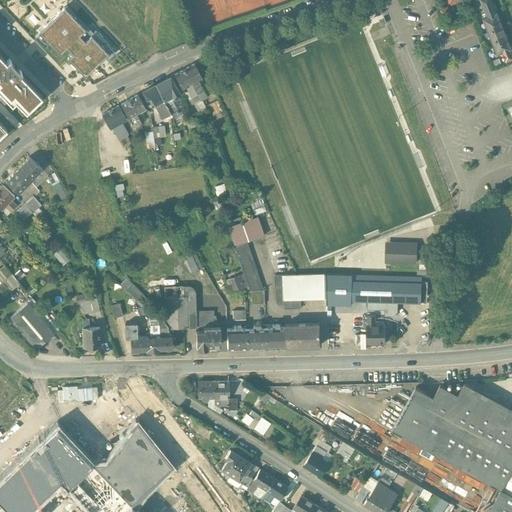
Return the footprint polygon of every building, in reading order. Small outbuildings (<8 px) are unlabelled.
[(511,43),(509,44),(490,0),(481,0),(488,16),(485,18),(498,53),(502,51),(506,61),(511,58),(511,43)] [(447,7),(441,9),(443,15),(449,13),(447,7)] [(60,9),(38,32),(58,52),(63,47),(70,54),(66,58),(83,75),(105,53),(88,36),(82,42),(75,36),(81,30),(60,9)] [(381,9),(375,11),(381,25),(387,23),(381,9)] [(4,58),(0,53),(0,91),(10,101),(13,97),(24,108),(40,92),(17,70),(18,68),(6,56),(4,58)] [(194,64),(184,69),(197,93),(203,90),(197,80),(202,78),(194,64)] [(197,93),(184,69),(174,74),(182,88),(185,86),(191,96),(197,93)] [(170,76),(155,84),(163,99),(172,94),(174,98),(180,95),(179,94),(170,76)] [(155,84),(142,91),(146,99),(147,99),(149,102),(151,101),(153,104),(154,104),(162,119),(170,114),(164,103),(162,99),(163,99),(155,84)] [(203,90),(197,93),(201,100),(207,97),(203,90)] [(197,93),(191,96),(195,103),(201,100),(197,93)] [(136,94),(120,104),(128,117),(132,115),(139,111),(144,108),(136,94)] [(163,99),(162,99),(164,103),(171,99),(172,100),(174,98),(172,94),(163,99)] [(171,99),(164,103),(170,112),(177,109),(172,100),(171,99)] [(224,115),(218,100),(207,105),(214,120),(224,115)] [(0,102),(0,115),(10,126),(17,120),(0,102)] [(118,105),(102,114),(110,128),(121,122),(126,119),(118,105)] [(145,120),(139,111),(132,115),(137,124),(145,120)] [(121,122),(112,127),(118,138),(119,138),(125,135),(125,134),(121,126),(122,125),(121,122)] [(152,131),(144,132),(147,148),(155,146),(154,145),(153,138),(152,131)] [(42,168),(29,156),(17,168),(30,180),(34,176),(38,173),(42,168)] [(49,171),(43,166),(42,168),(38,173),(41,176),(42,177),(49,171)] [(30,180),(17,168),(5,181),(19,193),(27,184),(30,180)] [(39,191),(30,180),(27,184),(35,194),(39,191)] [(2,185),(0,187),(0,208),(1,210),(5,206),(10,200),(14,196),(2,185)] [(41,205),(34,196),(25,204),(33,213),(36,209),(41,205)] [(261,197),(255,199),(256,202),(251,203),(255,213),(265,210),(261,197)] [(10,200),(5,206),(11,212),(17,206),(10,200)] [(33,213),(25,204),(16,211),(24,220),(33,213)] [(393,221),(399,240),(448,225),(442,206),(393,221)] [(257,216),(241,221),(248,240),(248,241),(263,235),(257,216)] [(241,221),(227,226),(234,244),(248,240),(241,221)] [(263,288),(247,241),(248,241),(248,240),(234,244),(249,288),(265,288),(264,288),(263,288)] [(416,243),(402,243),(402,246),(386,245),(386,261),(416,262),(416,243)] [(63,265),(70,259),(60,247),(53,254),(63,265)] [(110,248),(106,251),(111,257),(115,254),(110,248)] [(198,269),(190,252),(183,255),(191,273),(198,269)] [(334,270),(334,257),(313,258),(313,271),(334,270)] [(12,274),(5,265),(0,268),(0,270),(7,279),(12,274)] [(12,274),(7,279),(0,270),(0,279),(2,282),(10,291),(19,283),(12,274)] [(326,273),(283,274),(283,298),(301,297),(326,297),(326,273)] [(283,274),(275,275),(276,288),(277,288),(277,302),(278,304),(284,304),(283,298),(283,274)] [(239,276),(228,280),(231,289),(244,288),(239,276)] [(127,278),(121,283),(138,298),(143,293),(127,278)] [(422,282),(352,280),(351,300),(421,302),(422,282)] [(264,290),(251,291),(251,305),(265,304),(264,290)] [(301,297),(283,298),(284,304),(284,308),(301,308),(301,297)] [(59,329),(32,298),(9,317),(36,349),(59,329)] [(97,298),(77,302),(86,313),(99,310),(97,298)] [(120,302),(111,304),(114,317),(123,315),(120,302)] [(245,310),(232,310),(233,320),(246,319),(245,310)] [(377,324),(377,316),(374,316),(368,316),(368,343),(386,343),(386,324),(377,324)] [(158,317),(149,317),(150,325),(158,325),(159,325),(158,318),(158,317)] [(169,326),(161,320),(160,320),(159,317),(158,318),(159,325),(158,325),(159,334),(160,334),(169,333),(169,326)] [(137,322),(125,323),(126,337),(130,337),(130,336),(138,335),(137,322)] [(320,323),(284,324),(284,327),(285,345),(321,344),(320,323)] [(279,324),(271,324),(272,327),(265,327),(266,346),(285,345),(284,327),(279,327),(279,324)] [(260,325),(253,325),(253,328),(246,328),(247,346),(266,346),(265,327),(260,327),(260,325)] [(219,326),(203,326),(203,329),(195,329),(196,347),(207,347),(206,344),(220,343),(219,326)] [(241,326),(233,326),(233,328),(227,328),(227,347),(247,346),(246,328),(241,328),(241,326)] [(89,327),(83,327),(83,346),(100,345),(100,327),(89,327)] [(152,331),(146,332),(147,335),(143,335),(144,351),(154,350),(154,341),(160,341),(160,334),(159,334),(153,334),(152,331)] [(169,333),(160,334),(160,341),(154,341),(154,350),(173,349),(172,333),(169,333)] [(138,335),(130,336),(130,337),(131,351),(144,351),(143,335),(138,335)] [(511,379),(492,383),(493,395),(511,392),(511,379)] [(213,398),(213,381),(198,381),(198,398),(202,398),(202,400),(204,400),(204,402),(208,402),(208,406),(220,413),(222,410),(220,408),(214,404),(213,398)] [(229,381),(213,381),(213,398),(219,398),(219,406),(221,406),(228,406),(228,398),(229,398),(229,381)] [(511,408),(474,388),(465,383),(458,395),(441,385),(440,384),(434,396),(416,386),(392,429),(492,483),(501,488),(511,468),(511,408)] [(253,418),(246,413),(241,420),(248,425),(253,418)] [(97,463),(56,420),(0,474),(0,506),(5,511),(36,511),(34,509),(60,484),(86,511),(143,511),(136,504),(176,466),(136,417),(102,463),(97,463)] [(213,432),(190,417),(188,420),(193,424),(191,427),(209,439),(211,435),(213,432)] [(270,423),(261,417),(253,428),(263,434),(270,423)] [(188,420),(186,419),(183,423),(189,427),(192,423),(188,420)] [(346,460),(354,447),(344,441),(337,455),(346,460)] [(319,442),(317,446),(304,465),(311,470),(310,472),(313,473),(314,471),(321,476),(329,462),(322,458),(326,451),(321,448),(323,445),(319,442)] [(249,462),(230,450),(225,457),(228,459),(221,468),(231,475),(227,481),(238,487),(242,481),(247,485),(250,480),(252,477),(245,473),(249,468),(246,467),(249,462)] [(258,468),(249,462),(246,467),(249,468),(245,473),(252,477),(258,468)] [(511,468),(501,488),(501,489),(511,494),(511,468)] [(274,478),(260,469),(252,481),(258,485),(264,489),(266,491),(274,478)] [(365,483),(355,477),(350,486),(359,492),(361,490),(365,483)] [(288,487),(274,478),(266,491),(269,492),(272,494),(280,500),(288,487)] [(252,481),(250,480),(247,485),(245,487),(245,488),(253,493),(258,485),(252,481)] [(238,487),(238,488),(243,491),(245,488),(245,487),(247,485),(242,481),(238,487)] [(387,489),(377,482),(364,503),(374,510),(387,489)] [(511,511),(511,494),(501,489),(501,488),(488,511),(511,511)] [(264,489),(261,495),(259,493),(257,496),(264,500),(269,492),(266,491),(264,489)] [(387,489),(374,510),(377,511),(386,511),(397,495),(387,489)] [(367,494),(361,490),(356,498),(362,502),(367,494)] [(412,491),(400,510),(403,511),(405,511),(417,494),(412,491)] [(269,492),(264,500),(267,502),(272,494),(269,492)] [(311,511),(316,504),(301,495),(293,508),(298,511),(297,511),(311,511)] [(443,499),(434,511),(442,511),(448,502),(443,499)] [(280,511),(285,505),(279,501),(271,511),(280,511)]
